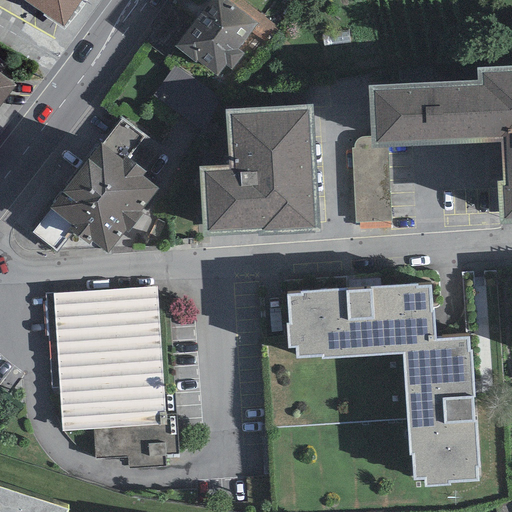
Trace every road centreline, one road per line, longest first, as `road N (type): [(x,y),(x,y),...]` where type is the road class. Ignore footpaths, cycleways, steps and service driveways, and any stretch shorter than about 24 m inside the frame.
road 1 (unknown): [(335,87),(338,254)]
road 2 (primary): [(83,75),(0,183)]
